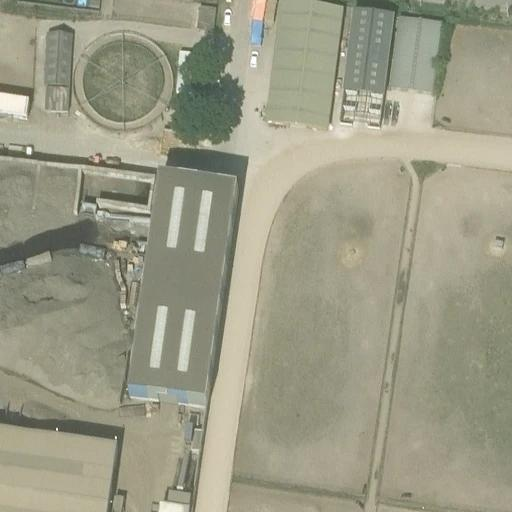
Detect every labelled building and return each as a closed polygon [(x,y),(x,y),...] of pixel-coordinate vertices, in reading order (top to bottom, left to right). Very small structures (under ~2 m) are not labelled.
[(326,134),(341,15),(282,7),(266,126),(326,134)] [(199,12),(197,33),(213,35),(215,13),(199,12)] [(352,18),(342,100),(383,105),(393,23),(352,18)] [(439,27),(400,22),(391,93),(430,98),(439,27)] [(69,90),(72,39),(47,37),(44,88),(69,90)] [(46,91),(44,115),(67,116),(69,92),(46,91)] [(156,182),(128,401),(208,411),(235,192),(156,182)] [(0,435),(0,511),(108,511),(117,452),(0,435)]
